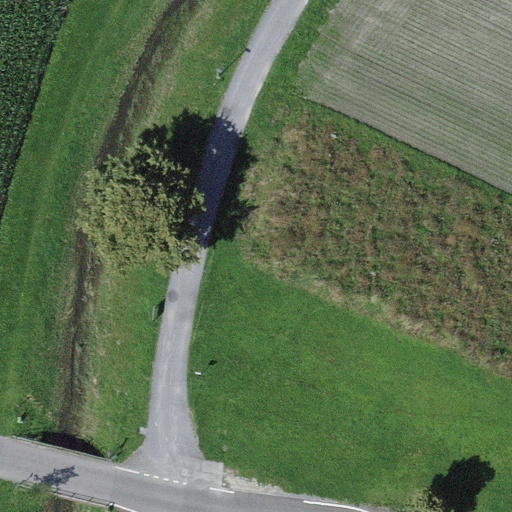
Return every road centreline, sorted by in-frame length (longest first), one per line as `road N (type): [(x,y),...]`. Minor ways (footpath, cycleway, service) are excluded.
road 1 (track): [(177,511),(166,365),(211,178),(272,29),(297,0)]
road 2 (residential): [(0,463),(174,511)]
